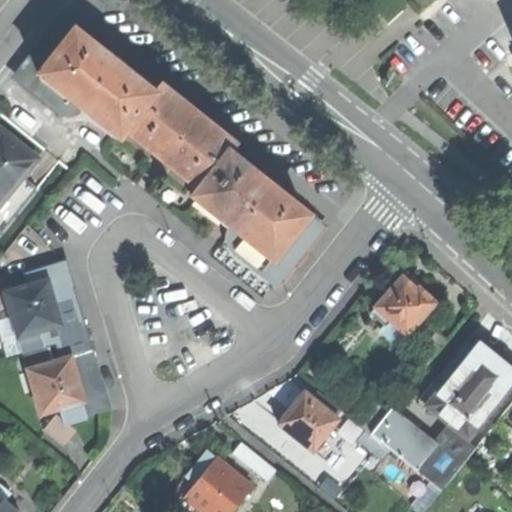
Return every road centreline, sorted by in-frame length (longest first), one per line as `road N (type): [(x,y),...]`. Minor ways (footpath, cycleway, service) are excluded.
road 1 (residential): [(275,336),(143,234),(112,240),(106,277),(142,385),(145,419)]
road 2 (secondary): [(413,177),(192,0)]
road 3 (residential): [(413,177),(275,336)]
road 4 (residential): [(275,336),(145,419)]
road 5 (secondary): [(511,270),(413,177)]
